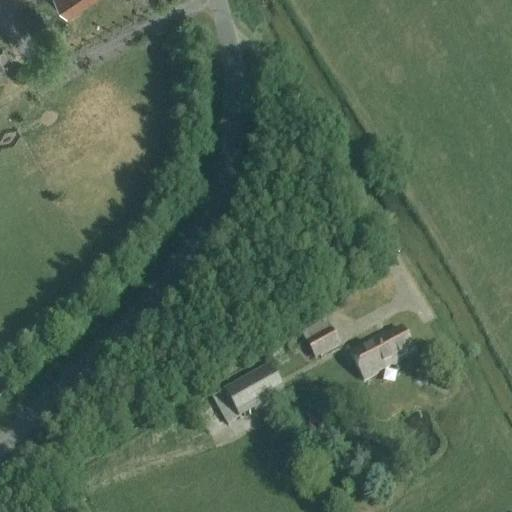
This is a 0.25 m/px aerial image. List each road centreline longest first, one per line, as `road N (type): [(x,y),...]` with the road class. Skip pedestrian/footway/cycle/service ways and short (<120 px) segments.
road 1 (unclassified): [(0,444),(154,296),(212,211),(232,152),(234,117),(216,0)]
road 2 (track): [(226,33),(269,57),(282,75),(426,317)]
road 3 (track): [(205,0),(41,81),(7,20)]
